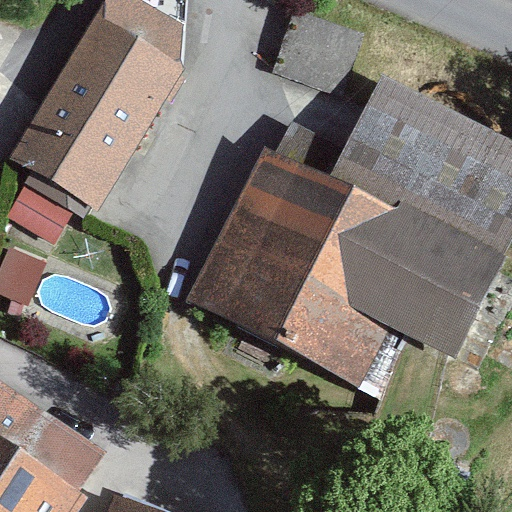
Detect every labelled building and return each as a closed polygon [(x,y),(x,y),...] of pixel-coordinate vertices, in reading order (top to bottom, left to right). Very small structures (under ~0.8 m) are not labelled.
[(127,0),(87,0),(0,142),(0,158),(86,210),(170,73),(166,23),(127,0)] [(356,34),(289,10),(267,68),(335,93),(356,34)] [(511,208),(511,147),(369,77),(319,177),(253,145),(176,297),(347,382),(375,325),(438,356),(511,208)] [(13,244),(0,275),(0,289),(32,303),(50,259),(13,244)] [(0,383),(0,511),(65,511),(105,455),(0,383)] [(152,511),(101,493),(93,511),(152,511)]
